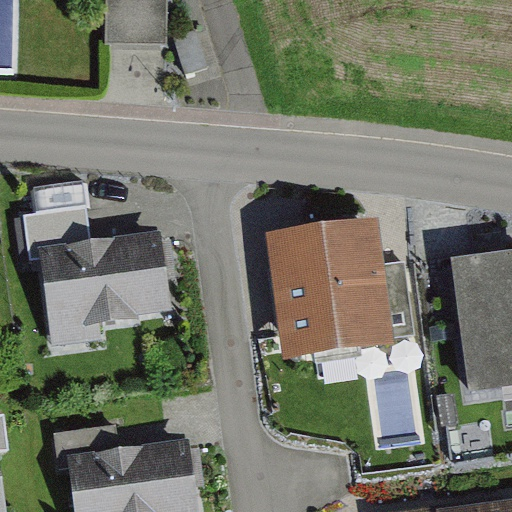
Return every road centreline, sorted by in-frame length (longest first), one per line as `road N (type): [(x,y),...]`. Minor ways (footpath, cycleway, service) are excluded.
road 1 (residential): [(211,152),(208,183),(251,511)]
road 2 (tertiary): [(211,152),(511,181)]
road 3 (tertiary): [(0,136),(211,152)]
